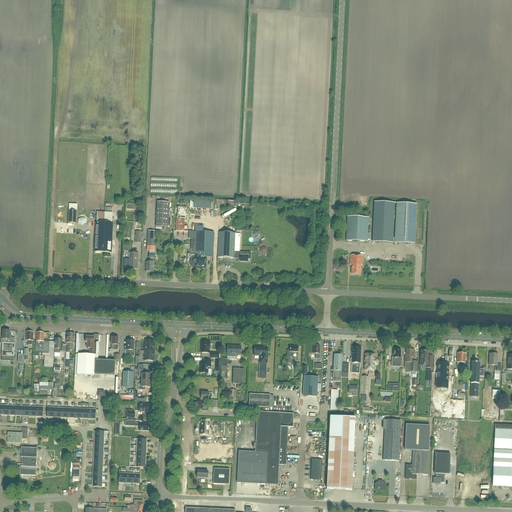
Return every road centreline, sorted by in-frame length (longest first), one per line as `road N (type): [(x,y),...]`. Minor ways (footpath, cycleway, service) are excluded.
road 1 (unclassified): [(2,297),(30,277),(328,292)]
road 2 (tertiary): [(328,292),(341,0)]
road 3 (unclassified): [(507,511),(300,502)]
road 4 (tertiary): [(511,340),(327,331)]
road 5 (unclassified): [(511,301),(328,292)]
road 6 (tertiary): [(327,331),(183,325)]
road 7 (unclassified): [(12,325),(132,330)]
